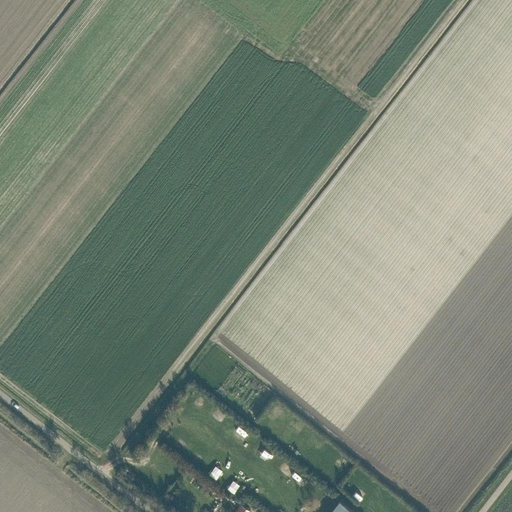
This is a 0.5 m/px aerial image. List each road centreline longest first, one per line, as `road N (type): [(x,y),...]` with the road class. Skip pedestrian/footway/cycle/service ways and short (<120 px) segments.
road 1 (unclassified): [(146,511),(0,396)]
road 2 (track): [(0,431),(103,511)]
